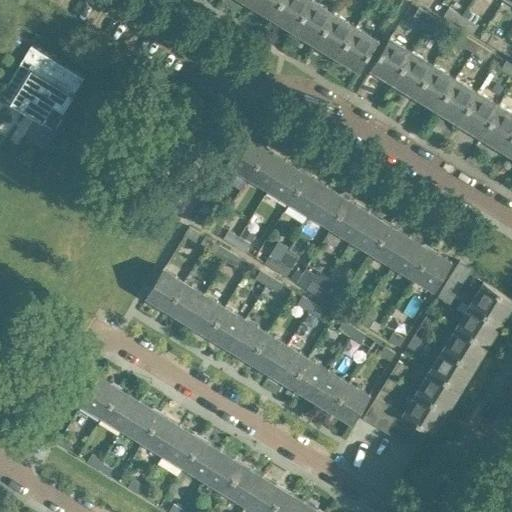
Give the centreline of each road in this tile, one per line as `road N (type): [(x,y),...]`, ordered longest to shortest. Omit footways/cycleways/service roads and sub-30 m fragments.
road 1 (residential): [(367,511),(123,348),(95,352),(19,481)]
road 2 (residential): [(511,216),(313,96),(222,64),(115,0)]
road 3 (residential): [(438,511),(507,395)]
